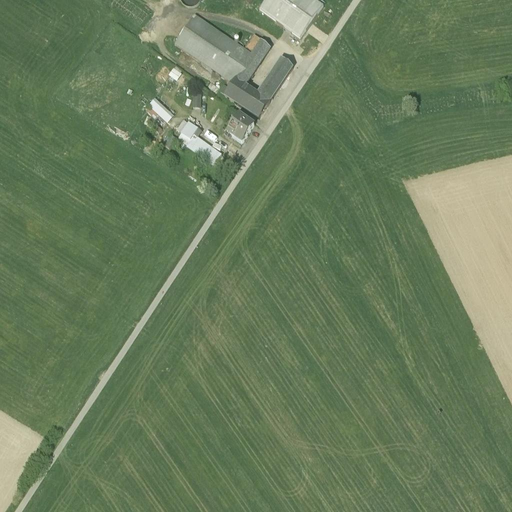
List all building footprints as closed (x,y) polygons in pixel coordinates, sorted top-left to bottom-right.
[(325,9),(312,0),(269,0),(260,13),(300,42),(310,29),(325,9)] [(251,56),(195,18),(176,46),(234,85),(236,81),(246,88),(271,50),(260,43),(253,54),(251,56)] [(246,49),(253,54),(260,43),(253,38),(246,49)] [(236,81),(234,85),(229,92),(225,98),(259,121),(293,71),(280,62),(257,96),(246,88),(236,81)] [(178,68),(171,77),(179,83),(186,74),(178,68)] [(220,94),(225,98),(229,92),(224,88),(220,94)] [(174,119),(156,102),(147,112),(156,121),(153,124),(162,132),(174,119)] [(256,125),(241,115),(228,134),(243,144),(256,125)] [(181,134),(191,142),(195,137),(198,140),(202,134),(189,124),(181,134)] [(222,157),(198,140),(195,137),(191,142),(187,148),(214,168),(222,157)]
